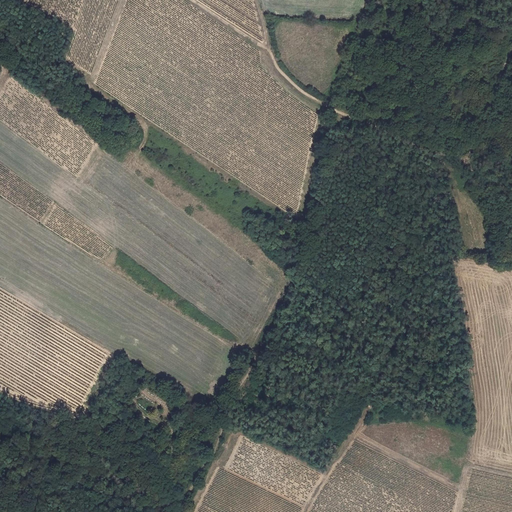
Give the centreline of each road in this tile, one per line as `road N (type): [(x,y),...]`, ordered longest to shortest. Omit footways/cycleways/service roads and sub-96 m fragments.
road 1 (track): [(0,390),(71,410),(120,435),(138,449),(172,511)]
road 2 (track): [(466,162),(327,106),(274,60)]
road 3 (track): [(466,162),(511,51)]
